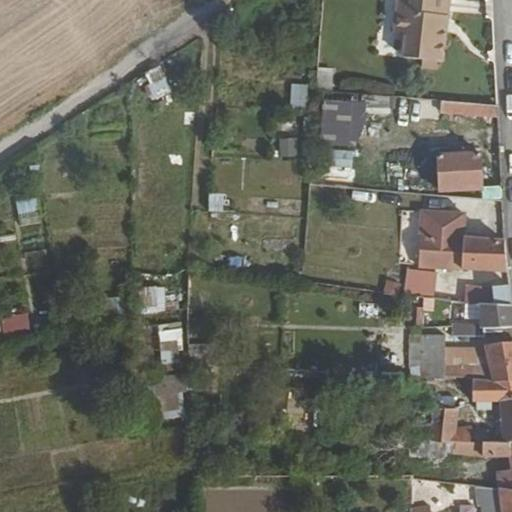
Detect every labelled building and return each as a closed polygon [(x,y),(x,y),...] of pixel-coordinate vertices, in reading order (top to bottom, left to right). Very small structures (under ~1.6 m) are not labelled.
[(395,0),(392,34),(404,36),(401,58),(421,60),(420,68),(435,70),(436,62),(441,62),(444,32),(438,32),(439,17),(446,17),(448,0),(395,0)] [(439,17),(438,32),(444,32),(446,17),(439,17)] [(288,108),(304,109),(307,83),(290,81),(288,108)] [(365,94),(363,106),(388,110),(390,98),(365,94)] [(360,145),(362,100),(321,98),(319,143),(360,145)] [(442,102),(441,112),(497,118),(497,107),(442,102)] [(277,157),(296,156),(296,136),(276,136),(277,157)] [(329,167),(350,169),(352,151),(330,149),(329,167)] [(438,157),(439,192),(481,190),(480,156),(438,157)] [(208,191),(207,210),(237,211),(238,193),(208,191)] [(15,200),(18,227),(39,225),(37,198),(15,200)] [(422,211),(418,266),(507,272),(503,242),(463,238),(465,215),(422,211)] [(434,292),(435,269),(403,269),(403,291),(434,292)] [(162,312),(162,285),(136,285),(136,312),(162,312)] [(492,288),(494,306),(511,307),(508,286),(492,288)] [(123,296),(104,297),(105,314),(123,313),(123,296)] [(423,298),(423,328),(431,328),(432,299),(424,298),(423,298)] [(464,302),(463,312),(480,313),(481,304),(464,302)] [(479,328),(479,339),(511,340),(511,317),(511,307),(494,306),(481,304),(480,313),(479,328)] [(26,312),(0,314),(0,320),(1,329),(27,326),(26,312)] [(178,322),(158,323),(160,369),(180,368),(178,322)] [(452,329),(452,338),(479,339),(479,328),(452,327),(452,329)] [(408,335),(408,378),(435,378),(444,378),(444,335),(408,335)] [(511,344),(482,346),(485,368),(470,372),(473,383),(511,383),(511,344)] [(184,417),(180,373),(156,375),(160,419),(184,417)] [(511,383),(473,383),(473,405),(499,405),(511,403),(511,383)] [(434,397),(433,424),(458,424),(459,407),(455,408),(455,397),(434,397)] [(511,403),(499,405),(504,446),(511,444),(511,403)] [(433,424),(432,440),(450,442),(474,443),(483,444),(483,436),(470,435),(470,432),(458,431),(458,424),(433,424)] [(450,442),(450,458),(473,458),(474,443),(450,442)] [(474,443),(473,458),(499,458),(500,466),(505,466),(511,465),(511,444),(504,446),(483,444),(474,443)] [(511,465),(505,466),(507,481),(493,482),(494,490),(511,491),(511,465)] [(479,488),(481,511),(498,511),(494,490),(479,488)] [(498,511),(511,511),(511,491),(494,490),(498,511)]
